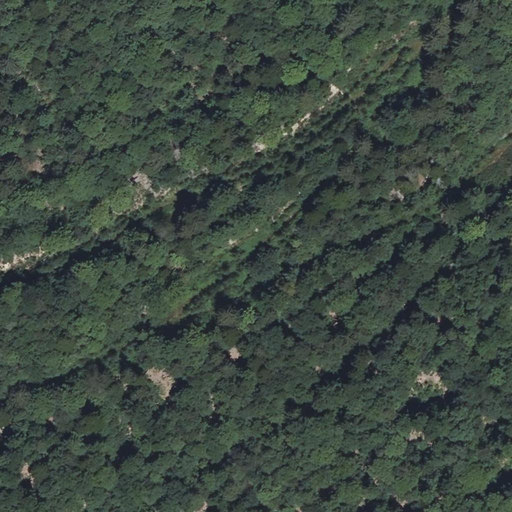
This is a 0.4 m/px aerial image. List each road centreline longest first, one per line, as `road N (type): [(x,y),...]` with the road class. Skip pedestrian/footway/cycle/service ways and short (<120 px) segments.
road 1 (track): [(0,400),(123,345),(240,265),(290,217),(462,0)]
road 2 (track): [(452,0),(359,98),(298,147),(40,275),(0,284)]
road 3 (track): [(170,317),(511,154)]
